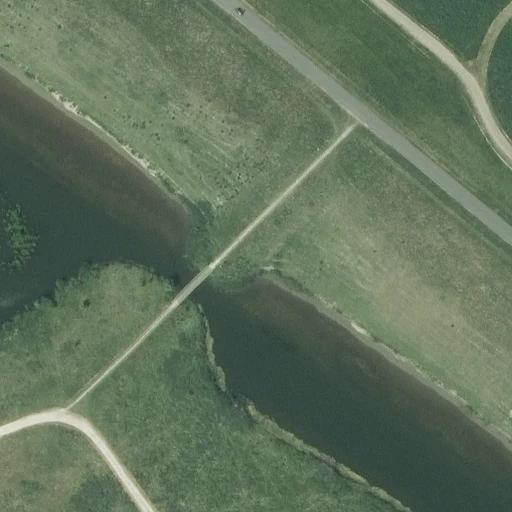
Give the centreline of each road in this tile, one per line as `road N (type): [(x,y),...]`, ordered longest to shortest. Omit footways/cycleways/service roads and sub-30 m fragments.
road 1 (unknown): [(511,5),(485,41),(475,89),(494,139),(511,160)]
road 2 (unknown): [(475,89),(374,0)]
